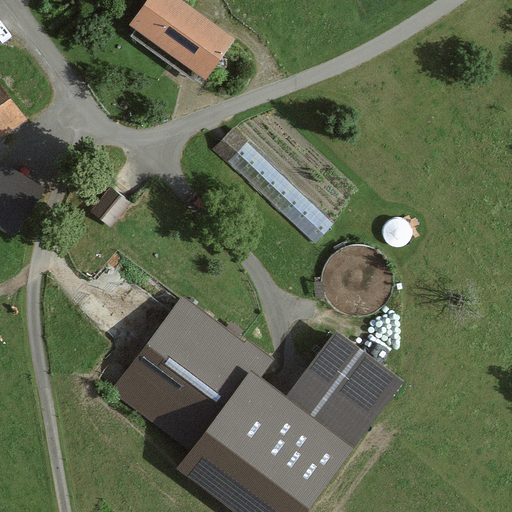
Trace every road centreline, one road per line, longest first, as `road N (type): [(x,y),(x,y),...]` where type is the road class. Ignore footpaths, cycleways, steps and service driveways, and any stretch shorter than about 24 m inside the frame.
road 1 (unclassified): [(452,0),(339,64),(145,137),(107,127),(9,0)]
road 2 (track): [(65,511),(32,321),(34,275),(49,192),(97,114)]
